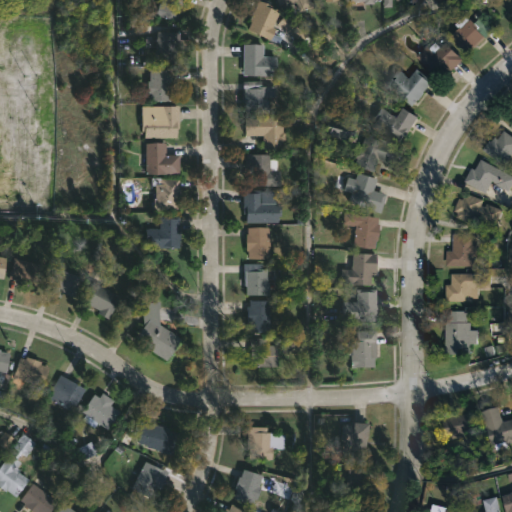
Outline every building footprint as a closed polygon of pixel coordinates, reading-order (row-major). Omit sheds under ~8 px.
[(187,0),(182,21),(157,14),(160,0),(187,0)] [(269,33),(267,37),(246,28),(258,0),(261,0),(272,4),(271,7),(279,10),(269,33)] [(311,0),(313,5),(283,16),(277,0),(311,0)] [(466,15),(476,23),(483,16),(496,29),(470,55),(452,35),(460,27),(457,24),(466,15)] [(179,42),(179,62),(153,61),(154,30),(180,31),(179,42)] [(447,41),(464,58),(441,81),(417,56),(428,45),(430,47),(436,41),(441,47),(447,41)] [(277,56),(276,69),(273,69),(273,75),(243,74),(244,44),(264,44),(263,55),(277,56)] [(170,101),(147,100),(148,68),(170,68),(170,101)] [(418,68),(433,80),(413,106),(395,91),(400,86),(391,79),(399,69),(410,78),(418,68)] [(261,80),(261,87),(267,87),(267,112),(244,113),(244,102),(242,102),(242,81),(261,80)] [(176,128),(176,137),(143,137),(143,130),(140,130),(140,105),(178,106),(178,128),(176,128)] [(419,116),(403,142),(373,123),(382,107),(398,117),(404,107),(419,116)] [(283,117),(283,130),(286,130),(286,140),(283,140),(283,148),(263,148),(263,135),(245,135),(245,117),(283,117)] [(351,123),(347,138),(325,132),(329,117),(351,123)] [(501,129),(511,137),(511,154),(504,164),(481,146),(485,140),(487,141),(491,136),(494,138),(501,129)] [(399,165),(372,157),(377,140),(404,148),(399,165)] [(164,154),(178,154),(178,174),(146,173),(146,142),(164,142),(164,154)] [(276,185),(245,185),(245,154),(270,154),(270,159),(277,159),(278,170),(281,170),(281,185),(276,185)] [(481,159),(511,174),(511,185),(509,191),(492,180),(486,192),(464,181),(472,167),(475,169),(481,159)] [(363,174),(377,179),(373,191),(386,195),(380,213),(348,202),(352,193),(342,190),(347,176),(354,178),(356,172),(363,174)] [(177,211),(153,211),(153,196),(155,196),(155,183),(160,183),(160,178),(180,178),(180,194),(177,194),(177,211)] [(261,202),(280,202),(280,216),(276,216),(276,222),(245,222),(245,216),(243,216),(242,190),(261,190),(261,202)] [(465,192),(484,200),(482,205),(486,206),(487,203),(503,209),(498,223),(476,214),(472,223),(457,217),(459,212),(454,210),(459,198),(463,199),(465,192)] [(380,225),(376,248),(354,245),(356,224),(348,223),(350,213),(380,217),(380,225)] [(179,228),(178,249),(151,248),(151,228),(160,228),(160,215),(179,216),(179,228)] [(268,227),(268,258),(247,257),(247,250),(245,250),(245,233),(248,233),(248,227),(268,227)] [(478,241),(478,258),(475,258),(475,266),(447,265),(448,250),(454,250),(455,234),(477,234),(476,241),(478,241)] [(376,267),(375,286),(341,284),(342,269),(352,269),(353,252),(377,254),(376,267)] [(0,256),(9,258),(6,281),(0,279),(0,256)] [(41,264),(36,285),(9,278),(14,258),(41,264)] [(262,263),(262,268),(267,268),(269,295),(243,295),(244,263),(262,263)] [(79,276),(70,302),(41,291),(50,266),(79,276)] [(165,289),(155,299),(139,284),(150,273),(166,288),(165,289)] [(491,287),(491,289),(472,287),(472,301),(446,302),(446,284),(452,284),(452,273),(491,273),(491,287)] [(115,296),(102,318),(93,313),(95,310),(79,301),(94,274),(106,281),(102,288),(115,296)] [(376,299),(377,314),(376,314),(376,318),(356,318),(356,311),(353,311),(353,302),(356,302),(356,292),(376,292),(376,299)] [(271,299),(272,299),(272,309),(270,309),(270,331),(250,331),(250,327),(247,327),(246,306),(250,306),(250,299),(271,299)] [(180,338),(165,359),(135,337),(144,324),(142,302),(159,301),(160,307),(158,308),(159,323),(180,338)] [(466,311),(466,322),(468,322),(468,330),(474,330),(474,346),(444,346),(444,311),(466,311)] [(359,367),(350,367),(350,356),(351,356),(351,342),(357,342),(358,330),(376,331),(376,357),(373,357),(373,367),(359,367)] [(268,337),(268,344),(273,344),(273,369),(248,369),(248,337),(268,337)] [(30,357),(41,362),(40,364),(48,367),(42,384),(33,381),(32,383),(13,376),(20,357),(25,358),(26,356),(30,357)] [(84,389),(68,412),(44,396),(60,373),(84,389)] [(106,395),(113,399),(109,405),(117,410),(106,427),(98,422),(95,427),(79,416),(94,393),(99,397),(102,392),(106,395)] [(502,420),(511,417),(511,443),(501,448),(499,443),(492,445),(482,412),(498,407),(502,420)] [(448,438),(443,417),(466,413),(470,433),(448,438)] [(176,432),(171,455),(153,451),(154,449),(139,443),(140,439),(138,439),(143,421),(168,428),(168,430),(176,432)] [(368,423),(368,426),(371,426),(369,438),(367,438),(366,448),(371,448),(369,464),(342,462),(344,441),(341,441),(343,424),(350,425),(350,421),(368,423)] [(285,435),(284,449),(273,449),(273,459),(248,459),(249,449),(246,449),(247,426),(267,427),(267,432),(271,432),(271,434),(285,435)] [(0,445),(5,449),(12,438),(4,433),(0,438),(0,445)] [(35,443),(21,462),(23,463),(17,470),(28,479),(15,497),(0,487),(0,466),(10,454),(13,457),(18,450),(13,447),(23,434),(35,443)] [(166,481),(161,490),(157,487),(151,500),(130,489),(145,460),(170,473),(166,481)] [(369,484),(366,496),(344,491),(350,467),(372,473),(369,484)] [(263,475),(260,486),(262,486),(258,500),(255,499),(253,505),(234,499),(236,490),(235,490),(238,477),(241,477),(243,469),(263,475)] [(58,503),(50,511),(31,511),(30,511),(30,510),(20,500),(33,483),(58,503)] [(511,511),(507,511),(503,496),(511,493),(511,511)] [(486,511),(483,500),(497,497),(500,511),(486,511)] [(75,511),(55,511),(63,502),(75,511)] [(362,511),(363,509),(341,502),(337,511),(362,511)]
